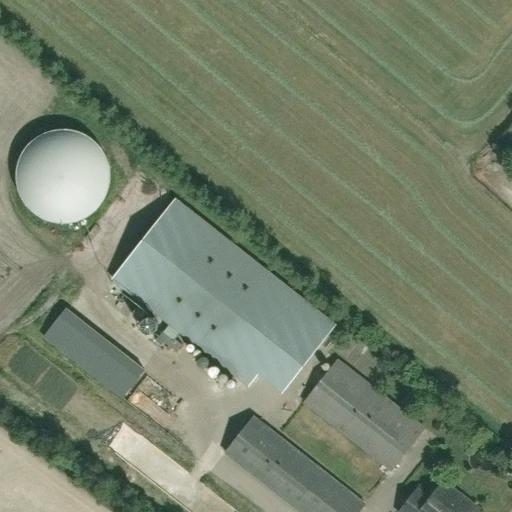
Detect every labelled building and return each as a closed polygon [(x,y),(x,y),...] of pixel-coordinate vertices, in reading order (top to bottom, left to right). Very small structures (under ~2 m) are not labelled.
[(112,183),(113,176),(112,168),(110,161),(108,154),(104,148),(99,142),(93,137),(87,133),(80,130),(73,129),(65,128),(58,129),(50,130),(43,133),(37,137),(31,142),(27,148),(23,154),(20,161),(18,168),(17,176),(18,183),(20,190),(23,197),(27,204),(31,209),(37,214),(43,218),(50,221),(58,223),(65,223),(73,223),(80,221),(87,218),(93,214),(99,209),(104,204),(108,197),(110,190),(112,183)] [(247,386),(310,305),(177,200),(114,281),(247,386)] [(122,399),(145,370),(113,345),(91,374),(122,399)] [(392,471),(426,428),(339,359),(305,402),(392,471)] [(300,511),(359,511),(366,504),(255,416),(226,453),(300,511)] [(123,420),(108,440),(191,506),(207,486),(123,420)] [(195,470),(203,462),(192,451),(184,459),(195,470)] [(401,511),(477,511),(479,510),(444,483),(431,500),(418,490),(401,511)]
